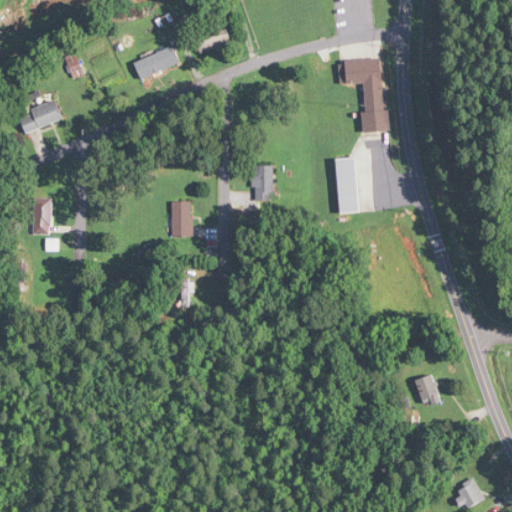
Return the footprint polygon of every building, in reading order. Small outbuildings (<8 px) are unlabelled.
[(236,45),(231,26),(200,34),(205,53),(236,45)] [(139,62),(145,79),(186,64),(180,47),(139,62)] [(71,58),(80,79),(93,73),(84,53),(71,58)] [(351,62),(351,85),(373,85),(373,109),(393,109),(391,61),(351,62)] [(24,115),(30,134),(68,120),(62,101),(24,115)] [(365,213),(363,158),(343,159),(345,214),(365,213)] [(260,166),(260,200),(280,200),(280,166),(260,166)] [(39,199),(39,234),(57,234),(57,199),(39,199)] [(178,202),(178,236),(199,236),(199,202),(178,202)] [(431,407),(449,401),(440,374),(423,379),(431,407)] [(459,489),(471,510),(492,497),(480,477),(459,489)]
